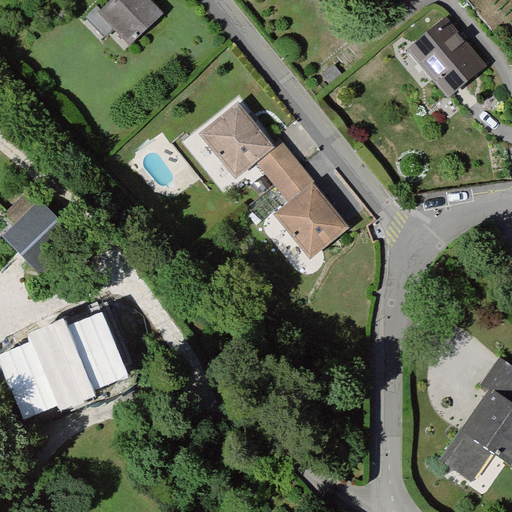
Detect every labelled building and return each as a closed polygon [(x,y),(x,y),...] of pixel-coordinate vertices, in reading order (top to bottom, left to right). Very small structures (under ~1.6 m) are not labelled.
[(144,0),(109,0),(95,13),(126,46),(159,16),(144,0)] [(443,18),(404,51),(444,99),(483,67),(443,18)] [(235,102),(196,134),(232,178),(271,146),(235,102)] [(271,215),(307,258),(345,227),(309,184),(271,215)] [(38,198),(0,231),(0,232),(28,263),(67,229),(38,198)] [(33,346),(5,357),(27,411),(56,400),(58,405),(117,382),(90,315),(31,339),(33,346)] [(488,451),(507,465),(511,457),(511,413),(505,408),(511,398),(511,379),(502,372),(436,466),(464,485),(488,451)]
